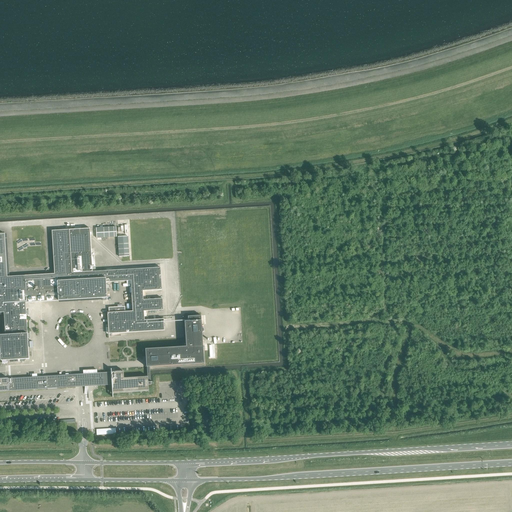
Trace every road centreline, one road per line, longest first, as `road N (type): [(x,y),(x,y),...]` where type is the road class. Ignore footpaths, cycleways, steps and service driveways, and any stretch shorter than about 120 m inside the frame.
road 1 (track): [(511,67),(415,99),(290,124),(0,143)]
road 2 (primary): [(511,442),(184,462)]
road 3 (primary): [(191,481),(511,462)]
